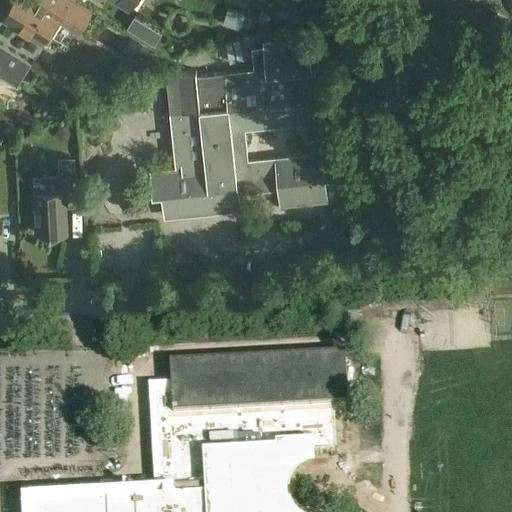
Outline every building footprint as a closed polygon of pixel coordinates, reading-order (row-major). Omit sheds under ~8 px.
[(43,43),(58,19),(79,32),(91,13),(68,0),(15,0),(3,19),(43,43)] [(112,0),(129,10),(134,0),(112,0)] [(284,0),(292,20),(311,13),(306,0),(284,0)] [(142,5),(133,20),(162,37),(171,22),(142,5)] [(223,24),(240,29),(241,26),(250,29),(254,17),(245,14),(246,12),(229,6),(223,24)] [(245,130),(320,122),(316,83),(309,84),(308,73),(313,72),(309,38),(264,43),(265,48),(253,49),(255,70),(225,73),(197,76),(197,71),(166,74),(177,169),(151,172),(154,196),(163,195),(176,217),(241,210),(240,193),(280,189),(281,206),(318,202),(325,178),(335,177),(332,152),(248,161),(245,130)] [(0,76),(17,87),(32,63),(0,43),(0,76)] [(49,233),(49,235),(68,234),(66,200),(78,200),(76,176),(60,176),(61,192),(34,193),(37,234),(49,233)] [(131,199),(130,185),(105,187),(106,200),(131,199)] [(140,214),(112,219),(119,255),(144,250),(141,234),(160,230),(157,213),(141,216),(140,214)] [(281,511),(279,458),(337,455),(334,412),(348,411),(346,358),(170,368),(172,397),(157,398),(161,479),(176,478),(177,504),(37,511),(281,511)]
